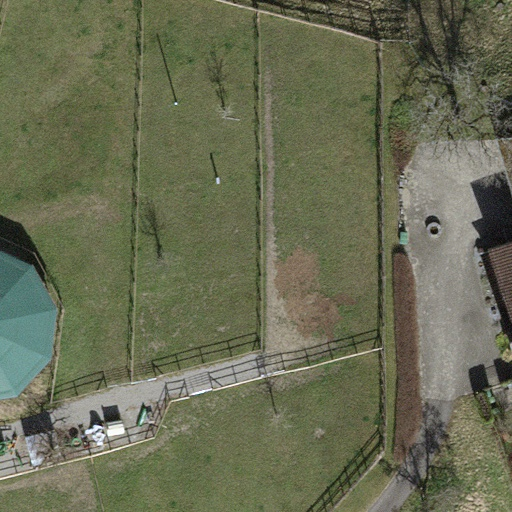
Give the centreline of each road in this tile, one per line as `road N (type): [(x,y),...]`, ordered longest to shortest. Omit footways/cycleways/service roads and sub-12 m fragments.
road 1 (track): [(383,511),(425,453),(443,402),(462,152)]
road 2 (track): [(0,224),(130,188)]
